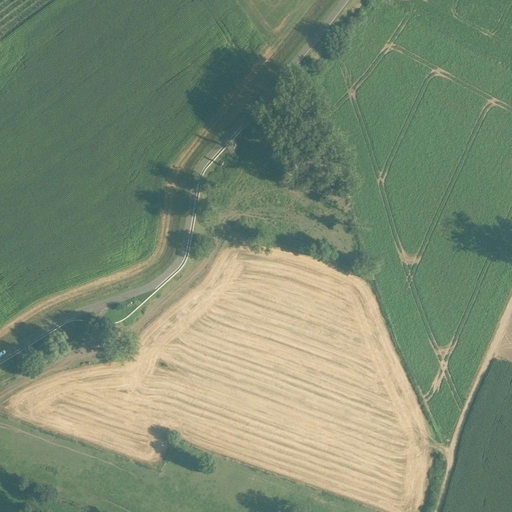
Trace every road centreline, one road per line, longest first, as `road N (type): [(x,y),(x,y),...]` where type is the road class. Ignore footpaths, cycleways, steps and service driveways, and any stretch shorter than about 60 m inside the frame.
road 1 (track): [(511,305),(458,428),(437,511)]
road 2 (track): [(117,300),(0,378)]
